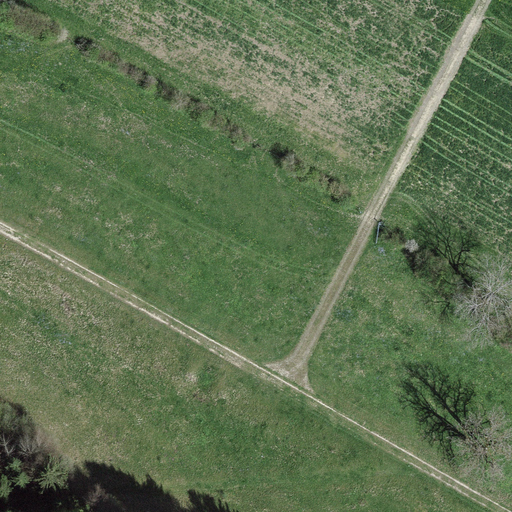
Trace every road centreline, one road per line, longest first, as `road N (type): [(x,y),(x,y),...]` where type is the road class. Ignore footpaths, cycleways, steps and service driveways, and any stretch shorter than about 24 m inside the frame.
road 1 (track): [(0,231),(290,385),(503,511)]
road 2 (track): [(487,0),(290,385)]
